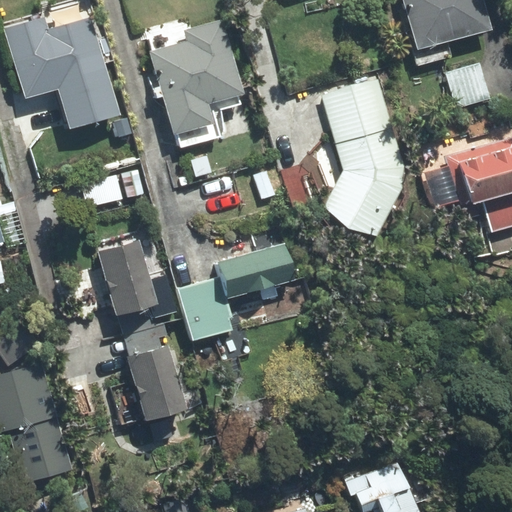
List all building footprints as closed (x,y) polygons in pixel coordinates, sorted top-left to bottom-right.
[(482,0),(403,0),(417,47),(490,27),(482,0)] [(89,21),(45,34),(72,123),(116,110),(89,21)] [(195,44),(160,53),(180,125),(213,116),(208,99),(241,89),(222,21),(191,30),(195,44)] [(479,64),(447,73),(456,106),(489,97),(479,64)] [(379,226),(400,186),(403,165),(380,84),(327,99),(347,171),(331,202),(379,226)] [(511,142),(457,156),(476,228),(511,218),(511,142)] [(138,171),(122,175),(128,197),(143,192),(138,171)] [(267,173),(254,177),(261,199),(274,194),(267,173)] [(123,196),(117,175),(86,184),(92,204),(123,196)] [(140,239),(99,251),(122,332),(154,323),(149,303),(157,300),(140,239)] [(285,247),(217,266),(225,298),(293,279),(285,247)] [(219,280),(186,288),(198,333),(231,324),(219,280)] [(26,315),(0,333),(0,348),(11,364),(44,340),(26,315)] [(157,330),(126,338),(148,416),(186,405),(170,345),(162,347),(157,330)] [(41,364),(0,375),(0,428),(55,413),(41,364)] [(59,422),(13,435),(26,480),(71,468),(59,422)] [(415,511),(397,463),(346,482),(351,497),(357,494),(364,511),(379,506),(380,511),(415,511)]
